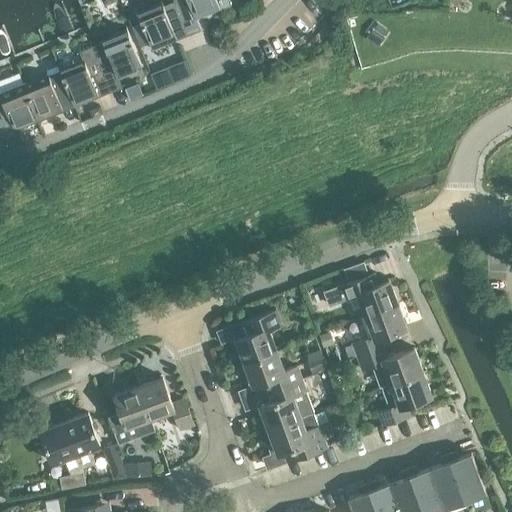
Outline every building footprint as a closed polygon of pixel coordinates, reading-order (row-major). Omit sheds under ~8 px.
[(162,0),(138,10),(149,39),(185,25),(175,0),(164,5),(162,0)] [(216,0),(175,0),(185,25),(187,32),(200,26),(194,10),(216,1),(216,0)] [(216,0),(216,1),(219,8),(232,3),(230,0),(216,0)] [(377,22),(367,38),(378,46),(389,30),(377,22)] [(104,41),(93,46),(97,57),(98,57),(108,83),(120,79),(119,75),(142,65),(140,58),(128,28),(103,38),(104,41)] [(84,60),(60,70),(62,73),(72,99),(75,105),(111,90),(108,83),(98,57),(97,57),(93,46),(80,51),(84,60)] [(184,63),(172,68),(177,79),(189,74),(184,63)] [(51,78),(26,88),(39,119),(64,110),(61,103),(72,99),(62,73),(60,70),(49,74),(51,78)] [(130,99),(143,94),(140,85),(126,90),(130,99)] [(1,96),(0,96),(0,134),(1,135),(2,136),(3,136),(4,136),(5,136),(6,136),(7,136),(8,136),(9,136),(10,135),(11,135),(12,134),(13,133),(13,132),(14,132),(14,131),(15,130),(15,129),(39,119),(26,88),(2,98),(1,96)] [(101,105),(89,109),(93,117),(102,113),(104,112),(101,105)] [(46,134),(53,131),(50,123),(43,127),(46,134)] [(344,269),(347,277),(364,270),(361,263),(344,269)] [(324,291),(329,304),(358,293),(366,315),(399,303),(390,279),(379,283),(375,273),(324,291)] [(408,327),(399,303),(366,315),(374,336),(352,344),(353,344),(356,354),(357,357),(385,347),(381,337),(408,327)] [(237,338),(245,361),(279,349),(271,329),(283,325),(277,309),(242,322),(246,335),(237,338)] [(331,331),(320,334),(324,346),(335,343),(331,331)] [(353,344),(345,347),(348,357),(356,354),(353,344)] [(388,357),(385,347),(357,357),(362,370),(373,366),(380,385),(381,385),(423,370),(415,347),(388,357)] [(286,370),(279,349),(245,361),(254,385),(265,381),(268,391),(303,378),(298,365),(286,370)] [(313,374),(328,369),(323,356),(308,361),(313,374)] [(406,405),(432,395),(423,370),(381,385),(390,408),(379,412),(384,424),(410,414),(406,405)] [(162,377),(139,385),(151,417),(174,409),(171,401),(162,377)] [(315,412),(307,390),(303,378),(268,391),(272,401),(261,405),(270,429),(315,412)] [(155,428),(151,417),(139,385),(115,394),(121,411),(109,416),(119,442),(155,428)] [(184,396),(171,401),(174,409),(181,428),(194,424),(184,396)] [(89,412),(65,421),(83,468),(96,463),(91,448),(101,444),(89,412)] [(315,412),(270,429),(279,453),(284,451),(288,460),(327,446),(323,434),(315,412)] [(86,484),(83,468),(65,421),(41,430),(53,462),(65,458),(71,474),(60,476),(63,489),(86,484)] [(104,448),(112,470),(124,467),(122,459),(116,444),(104,448)] [(456,451),(449,454),(466,501),(487,493),(472,452),(458,457),(456,451)] [(445,508),(466,501),(449,454),(441,457),(443,462),(430,467),(445,508)] [(151,460),(124,462),(127,475),(152,474),(151,460)] [(424,511),(434,511),(445,508),(430,467),(417,472),(415,466),(408,468),(424,511)] [(390,482),(401,511),(424,511),(408,468),(401,471),(403,477),(390,482)] [(375,481),(367,483),(377,511),(401,511),(390,482),(377,487),(375,481)] [(353,511),(377,511),(367,483),(360,486),(362,492),(348,497),(353,511)] [(111,511),(109,502),(71,509),(71,511),(111,511)]
